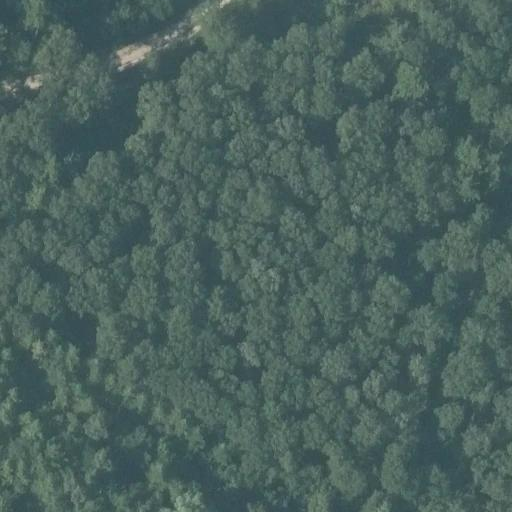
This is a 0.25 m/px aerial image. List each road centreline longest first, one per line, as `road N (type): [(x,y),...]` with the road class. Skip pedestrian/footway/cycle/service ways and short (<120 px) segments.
road 1 (track): [(511,201),(454,326),(412,511)]
road 2 (track): [(280,0),(511,167)]
road 3 (track): [(0,85),(130,55),(211,0)]
